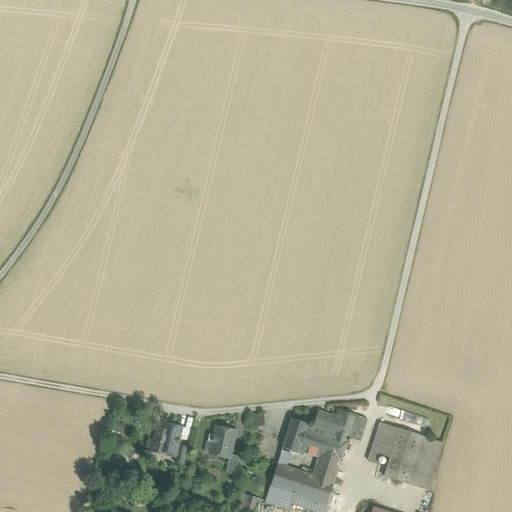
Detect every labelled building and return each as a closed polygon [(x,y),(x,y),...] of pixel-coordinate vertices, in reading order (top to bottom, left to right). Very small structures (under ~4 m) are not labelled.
[(340,418),(318,411),(313,426),(335,433),(339,420),(340,418)] [(355,415),(342,411),(340,418),(339,420),(352,424),(355,415)] [(254,426),(265,426),(264,413),(253,414),(254,426)] [(367,419),(355,415),(352,424),(348,438),(351,439),(360,442),(367,419)] [(307,423),(292,418),(283,447),(298,452),(299,451),(307,424),(307,423)] [(352,424),(339,420),(335,433),(348,438),(352,424)] [(182,427),(165,423),(164,430),(157,428),(152,452),(176,457),(179,445),(178,445),(182,427)] [(399,428),(380,423),(368,461),(377,464),(380,455),(389,458),(399,428)] [(313,426),(307,424),(299,451),(319,458),(340,465),(348,438),(335,433),(313,426)] [(236,431),(216,426),(214,435),(209,434),(208,442),(213,443),(210,454),(229,458),(230,459),(231,455),(236,431)] [(423,436),(399,428),(389,458),(384,476),(408,484),(423,436)] [(188,448),(179,445),(176,457),(175,462),(183,464),(188,448)] [(281,451),(277,464),(286,467),(291,454),(281,451)] [(240,457),(231,455),(230,459),(229,458),(226,472),(236,474),(240,457)] [(340,465),(319,458),(317,464),(338,471),(340,465)] [(286,467),(277,464),(270,486),(294,494),(311,500),(327,505),(334,482),(313,476),(286,467)] [(338,471),(317,464),(313,476),(334,482),(338,471)] [(294,494),(270,486),(265,502),(289,510),(291,504),(294,494)] [(243,494),(238,507),(242,508),(244,508),(248,496),(243,494)] [(311,500),(294,494),(291,504),(308,509),(311,500)] [(248,496),(244,508),(253,511),(257,499),(248,496)] [(324,511),(327,505),(311,500),(308,509),(317,511),(324,511)]
